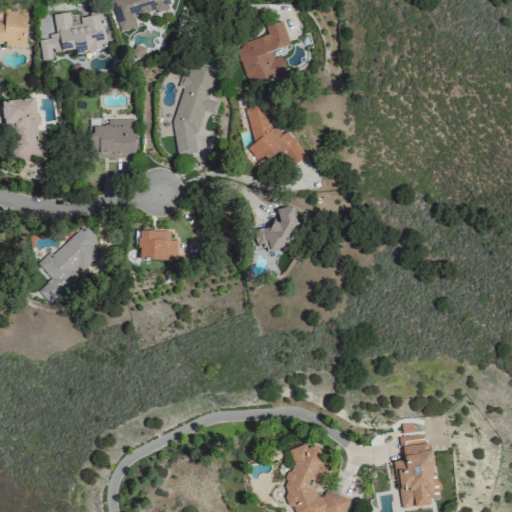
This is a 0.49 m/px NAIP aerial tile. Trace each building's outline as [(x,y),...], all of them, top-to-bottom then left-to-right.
[(109,0),(118,31),(135,26),(133,17),(167,8),(164,0),(109,0)] [(0,9),(0,44),(25,45),(26,9),(0,9)] [(101,14),(78,17),(79,23),(70,25),(68,12),(41,16),(43,25),(46,24),(47,38),(37,40),(40,61),(52,59),(51,52),(74,49),(75,53),(106,48),(101,14)] [(285,73),(278,50),(289,47),(281,21),(263,26),(266,35),(234,46),(246,86),(285,73)] [(216,68),(203,64),(186,67),(171,124),(176,155),(195,152),(192,132),(197,131),(202,111),(214,114),(217,101),(208,99),(216,68)] [(10,160),(40,157),(33,98),(3,102),(10,160)] [(243,111),(251,144),(246,148),(256,162),(267,159),(279,152),(288,167),(296,161),(306,159),(287,130),(279,134),(269,118),(267,110),(264,105),(260,107),(243,111)] [(106,119),(107,125),(90,126),(91,158),(134,157),(134,119),(106,119)] [(290,205),(274,210),(276,215),(272,216),(274,222),(249,230),(257,254),(301,240),(290,205)] [(78,276),(75,273),(98,253),(90,245),(96,239),(83,224),(37,265),(49,278),(36,290),(48,304),(78,276)] [(176,240),(168,240),(169,231),(139,231),(138,259),(175,259),(176,240)] [(399,508),(428,504),(427,496),(437,494),(436,485),(434,486),(426,434),(397,438),(400,460),(393,461),(399,508)] [(343,511),(348,499),(324,490),(321,497),(316,495),(312,486),(327,481),(329,477),(317,444),(305,449),(303,443),(287,449),(292,462),(282,485),(285,492),(283,497),(287,507),(294,510),(295,511),(343,511)]
